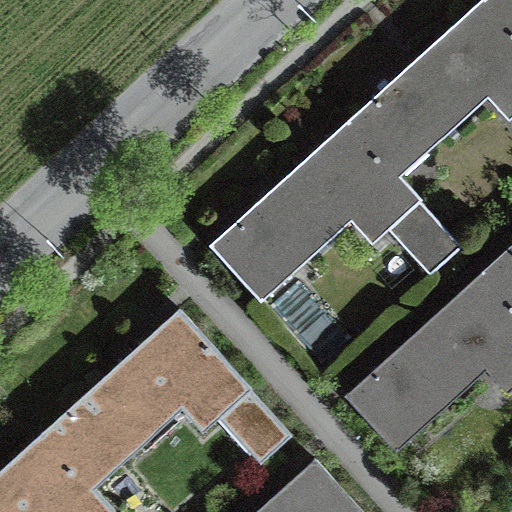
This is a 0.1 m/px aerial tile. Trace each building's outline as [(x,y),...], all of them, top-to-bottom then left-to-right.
[(466,0),(414,46),(347,105),(403,169),(489,93),(511,118),(511,9),(503,0),(466,0)] [(511,0),(503,0),(511,9),(511,0)] [(468,242),(403,169),(347,105),(276,168),(206,229),(268,299),(354,223),(376,248),(393,232),(431,275),(468,242)] [(511,241),(487,264),(511,291),(511,241)] [(511,291),(487,264),(422,322),(350,387),(401,443),(487,365),(510,390),(511,388),(511,291)] [(114,372),(45,434),(92,485),(181,405),(203,428),(250,386),(182,310),(114,372)] [(0,474),(0,511),(108,511),(112,508),(92,485),(45,434),(0,474)] [(260,511),(365,511),(318,460),(260,511)]
